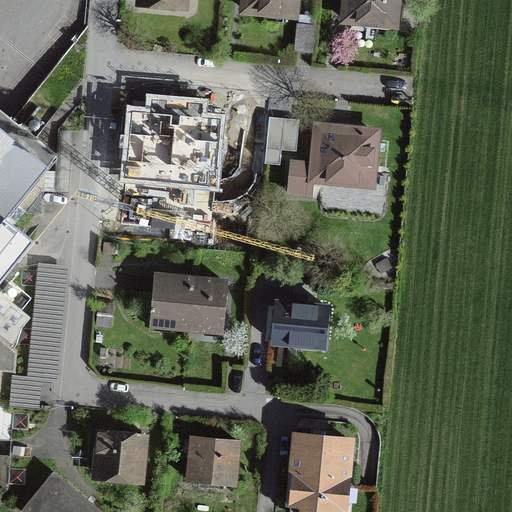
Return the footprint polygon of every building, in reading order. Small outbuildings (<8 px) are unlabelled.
[(245,0),(244,10),(255,11),(254,16),(264,17),(264,20),(282,22),(283,14),(294,15),(295,0),(245,0)] [(346,0),(345,20),(367,22),(366,31),(386,33),(386,29),(392,29),(393,24),(394,24),(396,0),(346,0)] [(297,50),(312,51),(314,26),(299,25),(297,50)] [(36,139),(85,79),(60,59),(11,119),(36,139)] [(266,143),(269,113),(229,109),(226,139),(266,143)] [(179,114),(134,110),(130,152),(138,153),(137,164),(168,165),(168,161),(173,162),(176,141),(182,142),(185,117),(178,117),(179,114)] [(288,115),(269,113),(266,143),(286,145),(288,115)] [(0,224),(5,218),(54,160),(0,116),(0,224)] [(291,161),(288,193),(312,195),(313,178),(350,182),(351,172),(371,174),(375,132),(352,130),(352,128),(336,126),(336,129),(318,127),(314,163),(291,161)] [(66,191),(70,131),(60,131),(56,191),(66,191)] [(269,154),(267,169),(274,171),(276,155),(269,154)] [(5,218),(0,224),(0,281),(33,240),(5,218)] [(68,266),(38,263),(27,376),(12,375),(9,407),(39,410),(41,383),(57,385),(68,266)] [(172,326),(189,328),(193,280),(156,276),(152,319),(172,321),(172,326)] [(226,283),(193,280),(189,328),(221,331),(226,283)] [(30,317),(0,292),(0,331),(11,340),(30,317)] [(276,302),(273,342),(298,344),(298,335),(325,337),(328,306),(290,301),(290,303),(276,302)] [(0,331),(0,385),(1,370),(15,371),(17,350),(13,347),(16,344),(11,340),(0,331)] [(132,436),(99,433),(96,473),(141,477),(145,437),(140,437),(140,431),(132,431),(132,436)] [(343,511),(350,440),(296,435),(288,511),(343,511)] [(238,441),(192,437),(188,480),(234,484),(238,441)] [(102,511),(53,472),(22,510),(24,511),(102,511)] [(350,511),(352,497),(345,497),(343,511),(350,511)]
